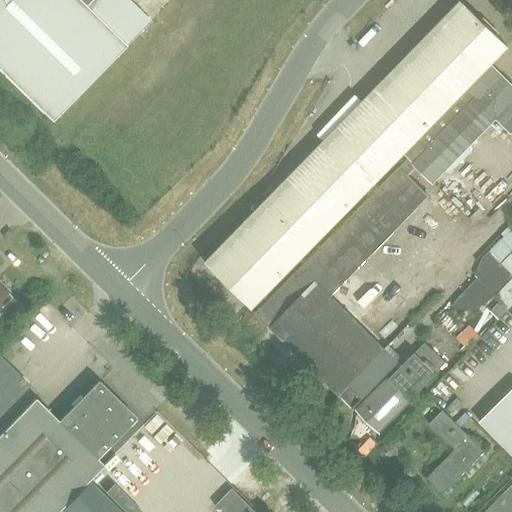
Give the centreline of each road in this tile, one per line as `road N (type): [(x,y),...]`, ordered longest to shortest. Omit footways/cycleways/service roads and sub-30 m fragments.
road 1 (unclassified): [(116,289),(223,183),(303,55),(348,0)]
road 2 (residential): [(345,511),(116,289)]
road 3 (residential): [(116,289),(0,173)]
